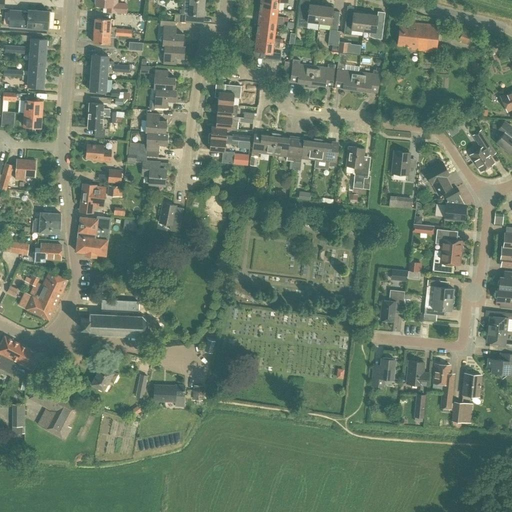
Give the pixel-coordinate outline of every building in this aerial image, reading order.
[(126,14),(127,5),(116,4),(116,0),(96,0),(96,5),(103,6),(103,12),(126,14)] [(204,1),(197,0),(181,0),(181,14),(175,14),(174,22),(176,22),(186,23),(186,15),(203,16),(204,1)] [(260,0),(260,6),(278,8),(278,2),(284,3),(284,0),(260,0)] [(300,5),(297,26),(306,27),(307,22),(318,23),(320,6),(309,4),(309,6),(300,5)] [(277,17),(278,8),(260,6),(258,17),(283,20),(283,17),(277,17)] [(320,6),(318,23),(330,24),(328,45),(329,45),(332,45),(331,51),(337,52),(338,46),(340,31),(337,31),(339,12),(333,11),(333,7),(320,6)] [(28,12),(23,12),(23,10),(10,9),(8,27),(27,28),(47,29),(48,11),(28,10),(28,12)] [(346,13),(343,34),(351,35),(351,29),(363,31),(365,14),(353,12),(353,14),(346,13)] [(365,14),(363,31),(369,32),(369,36),(374,37),(374,38),(381,39),(383,19),(377,19),(377,15),(365,14)] [(282,25),(283,20),(258,17),(257,28),(275,31),(276,24),(282,25)] [(94,30),(116,32),(116,28),(116,27),(110,27),(110,19),(95,18),(94,30)] [(174,22),(160,21),(160,26),(163,27),(162,45),(164,45),(183,46),(185,46),(183,46),(184,34),(176,34),(176,27),(175,27),(176,22),(174,22)] [(439,26),(413,23),(413,25),(400,24),(397,46),(411,47),(411,49),(436,51),(439,26)] [(274,38),(275,31),(257,28),(256,39),(280,42),(280,39),(274,38)] [(94,30),(93,43),(108,44),(109,37),(115,37),(116,36),(131,37),(131,33),(116,32),(94,30)] [(470,45),(474,35),(462,30),(458,41),(470,45)] [(46,50),(46,39),(31,38),(31,36),(20,35),(19,40),(31,41),(30,48),(46,50)] [(279,47),(280,42),(256,39),(254,51),(263,52),(262,58),(280,60),(281,53),(272,52),(273,46),(279,47)] [(337,51),(346,53),(348,42),(339,41),(337,51)] [(24,54),(24,47),(5,45),(5,52),(24,54)] [(185,46),(183,46),(164,45),(163,64),(176,65),(176,58),(184,59),(185,46)] [(45,62),(46,50),(30,48),(30,61),(45,62)] [(335,78),(334,87),(342,88),(350,89),(352,90),(352,93),(356,93),(358,71),(344,70),(345,66),(346,66),(347,63),(345,63),(347,54),(339,52),(335,78)] [(129,69),(129,66),(113,64),(114,61),(107,61),(108,56),(92,54),(92,67),(129,69)] [(291,72),(289,81),(297,82),(297,83),(304,84),(307,84),(307,87),(312,87),(315,66),(299,64),(300,60),(296,60),(292,59),(291,72)] [(44,76),(45,62),(30,61),(29,74),(44,76)] [(471,66),(473,66),(473,68),(472,68),(472,73),(481,73),(481,63),(471,62),(471,66)] [(315,66),(312,87),(314,88),(315,85),(317,85),(325,86),(332,87),(333,78),(335,65),(328,64),(327,67),(315,66)] [(129,73),(129,69),(92,67),(91,79),(106,80),(106,73),(113,73),(113,72),(129,73)] [(358,71),(356,93),(360,94),(360,91),(370,92),(377,93),(379,84),(378,84),(380,71),(373,69),(372,73),(358,71)] [(176,91),(176,90),(174,89),(175,78),(168,77),(168,71),(155,70),(153,89),(155,89),(155,90),(176,91)] [(3,76),(22,78),(21,80),(28,81),(28,87),(43,88),(44,76),(29,75),(29,74),(23,74),(3,73),(3,76)] [(402,82),(410,77),(407,73),(400,78),(402,82)] [(105,92),(106,80),(91,79),(90,91),(105,92)] [(219,92),(217,104),(233,105),(233,98),(240,98),(241,86),(228,85),(227,93),(219,92)] [(175,102),(176,91),(155,90),(154,107),(167,108),(168,102),(175,102)] [(507,112),(511,109),(511,90),(500,96),(507,112)] [(3,91),(2,99),(3,99),(16,100),(16,99),(16,93),(3,91)] [(28,94),(16,93),(16,99),(25,100),(24,113),(41,114),(42,101),(27,100),(28,94)] [(122,117),(122,113),(116,113),(116,112),(110,111),(110,109),(103,108),(103,104),(89,103),(88,115),(102,116),(108,117),(116,117),(116,116),(122,117)] [(217,104),(216,115),(236,117),(236,116),(237,105),(233,105),(217,104)] [(40,127),(41,114),(24,113),(23,126),(29,127),(35,127),(40,127)] [(168,134),(168,133),(166,133),(166,121),(159,121),(159,114),(146,113),(145,132),(147,132),(147,133),(168,134)] [(102,129),(102,116),(88,115),(87,128),(95,129),(94,138),(104,138),(105,129),(102,129)] [(215,126),(215,127),(227,128),(230,129),(237,129),(238,122),(238,117),(236,116),(236,117),(216,115),(215,126)] [(511,155),(511,154),(511,127),(504,122),(497,131),(502,135),(496,142),(511,155)] [(211,126),(210,138),(232,140),(232,136),(226,135),(227,128),(215,127),(215,126),(211,126)] [(481,171),(493,163),(490,157),(496,153),(481,130),(472,135),(480,148),(470,155),(481,171)] [(168,134),(147,133),(146,144),(140,144),(140,143),(129,142),(129,154),(129,155),(136,155),(147,156),(147,151),(159,152),(159,145),(167,146),(168,134)] [(250,156),(249,166),(256,166),(257,157),(258,157),(259,153),(273,155),(276,133),(271,133),(271,136),(269,135),(261,134),(254,134),(253,143),(251,156),(250,156)] [(276,133),(273,155),(287,157),(286,160),(290,161),(289,169),(292,169),(296,139),(289,138),(282,137),(279,137),(279,134),(276,133)] [(210,138),(209,150),(224,151),(225,144),(238,145),(238,141),(238,140),(232,140),(210,138)] [(315,160),(318,139),(311,138),(311,141),(296,139),(292,169),(298,170),(299,162),(300,162),(301,159),(315,160)] [(315,160),(314,167),(328,169),(328,166),(336,167),(337,154),(338,144),(331,143),(324,142),(321,142),(321,139),(318,139),(315,160)] [(110,161),(111,151),(103,150),(103,145),(87,144),(86,158),(93,159),(93,160),(110,161)] [(364,148),(348,146),(346,166),(353,167),(353,174),(354,174),(353,187),(352,192),(362,194),(363,189),(369,190),(370,175),(368,174),(370,157),(363,156),(364,148)] [(414,181),(416,159),(409,158),(410,153),(394,151),(391,173),(407,175),(406,181),(414,181)] [(247,165),(248,155),(234,153),(233,164),(247,165)] [(136,161),(136,155),(129,155),(129,154),(127,154),(127,163),(136,164),(136,161)] [(146,162),(147,156),(136,155),(136,161),(143,162),(142,175),(149,176),(149,184),(164,185),(165,169),(159,169),(159,163),(146,162)] [(35,177),(36,161),(16,159),(15,179),(24,180),(24,176),(35,177)] [(0,179),(0,188),(6,190),(7,187),(14,166),(5,163),(0,179)] [(452,188),(446,176),(449,174),(443,163),(425,172),(431,184),(438,196),(452,188)] [(121,183),(122,170),(109,169),(108,175),(99,174),(98,181),(108,182),(107,182),(121,183)] [(104,208),(106,187),(83,184),(80,211),(92,213),(93,206),(104,208)] [(122,197),(124,188),(119,187),(108,185),(107,195),(122,197)] [(448,201),(460,194),(457,187),(444,194),(448,201)] [(299,191),(298,198),(309,200),(310,192),(299,191)] [(467,219),(468,205),(447,202),(445,216),(467,219)] [(178,232),(183,208),(176,207),(176,205),(163,203),(159,223),(169,225),(170,230),(178,232)] [(214,214),(223,214),(223,206),(215,206),(214,214)] [(59,234),(61,213),(40,212),(40,218),(35,218),(35,221),(33,221),(32,232),(39,232),(39,233),(59,234)] [(502,225),(503,214),(495,213),(494,224),(502,225)] [(79,216),(77,234),(108,237),(111,217),(97,216),(96,218),(79,216)] [(124,220),(123,229),(135,230),(136,221),(124,220)] [(432,234),(433,225),(413,223),(412,232),(432,234)] [(461,253),(462,241),(447,239),(448,230),(436,229),(435,244),(442,245),(441,251),(461,253)] [(77,234),(75,252),(84,253),(84,256),(96,257),(97,255),(106,256),(108,237),(77,234)] [(511,234),(504,234),(503,247),(501,247),(503,247),(511,248),(511,234)] [(14,253),(16,242),(10,241),(8,252),(14,253)] [(20,254),(22,243),(16,242),(14,253),(20,254)] [(27,255),(29,244),(22,243),(20,254),(27,255)] [(35,247),(34,261),(45,262),(45,259),(61,260),(61,245),(41,244),(41,247),(35,247)] [(511,248),(503,247),(501,247),(500,260),(499,266),(511,267),(511,248)] [(459,265),(461,253),(441,251),(441,257),(433,256),(432,271),(444,272),(445,263),(459,265)] [(421,272),(422,262),(409,261),(408,271),(421,272)] [(61,294),(67,280),(49,271),(42,285),(61,294)] [(511,290),(511,272),(506,271),(505,278),(500,277),(499,280),(498,280),(498,284),(499,285),(498,289),(511,290)] [(37,283),(40,278),(33,275),(31,279),(26,276),(26,278),(37,283)] [(433,297),(454,300),(454,296),(452,294),(453,288),(448,288),(449,282),(440,281),(441,276),(428,275),(427,280),(427,286),(426,290),(434,291),(433,297)] [(36,287),(37,283),(26,278),(24,281),(29,283),(36,287)] [(36,298),(36,299),(55,308),(61,294),(42,285),(36,298)] [(15,296),(18,289),(10,286),(7,292),(15,296)] [(511,290),(498,289),(497,288),(497,291),(496,292),(495,295),(496,297),(496,301),(501,301),(501,307),(511,308),(511,290)] [(403,305),(404,294),(404,291),(390,290),(389,301),(382,300),(380,319),(386,320),(386,321),(390,321),(391,321),(393,321),(394,313),(402,314),(403,305)] [(24,292),(18,305),(26,309),(49,320),(55,308),(36,299),(36,298),(32,296),(24,292)] [(453,303),(454,300),(433,297),(432,304),(425,303),(424,313),(436,314),(437,309),(451,310),(451,304),(453,303)] [(487,323),(487,329),(506,331),(507,319),(511,319),(511,313),(504,312),(496,311),(495,317),(489,316),(488,323),(487,323)] [(147,322),(142,316),(89,313),(88,318),(81,318),(80,328),(88,328),(88,334),(141,336),(147,330),(147,322)] [(511,344),(505,343),(506,331),(487,329),(486,334),(487,334),(487,342),(489,342),(489,349),(511,351),(511,344)] [(18,363),(26,347),(4,336),(0,343),(0,361),(0,356),(1,354),(18,363)] [(212,353),(215,341),(207,339),(204,351),(212,353)] [(33,370),(41,355),(26,347),(18,363),(28,368),(23,378),(20,390),(24,390),(28,381),(29,381),(34,371),(33,371),(33,370)] [(511,365),(511,353),(500,352),(499,359),(488,358),(487,366),(492,367),(491,372),(496,372),(502,379),(508,373),(510,374),(511,365)] [(48,378),(56,363),(41,355),(33,370),(48,378)] [(393,379),(394,368),(395,359),(381,358),(380,370),(373,370),(371,385),(383,386),(384,378),(393,379)] [(427,386),(429,372),(423,371),(424,362),(409,361),(406,383),(427,386)] [(451,409),(454,373),(449,372),(449,365),(435,364),(433,383),(442,384),(440,408),(451,409)] [(114,372),(107,368),(101,365),(91,384),(104,391),(109,381),(114,383),(118,374),(114,372)] [(479,396),(481,375),(464,373),(462,394),(479,396)] [(143,398),(147,375),(140,374),(135,396),(143,398)] [(64,439),(70,427),(68,426),(78,406),(47,389),(48,388),(37,382),(29,398),(46,408),(38,424),(64,439)] [(185,396),(185,385),(174,384),(174,386),(154,385),(153,400),(175,401),(175,406),(184,406),(185,396)] [(193,394),(193,400),(196,400),(203,401),(203,400),(204,386),(203,386),(194,385),(193,391),(193,394)] [(423,418),(426,395),(416,393),(413,417),(414,417),(414,421),(422,421),(422,418),(423,418)] [(461,422),(464,402),(454,401),(452,421),(452,426),(460,427),(461,422)] [(25,433),(25,404),(12,404),(12,433),(17,433),(17,443),(24,443),(24,433),(25,433)] [(132,418),(141,411),(138,406),(128,413),(132,418)]
